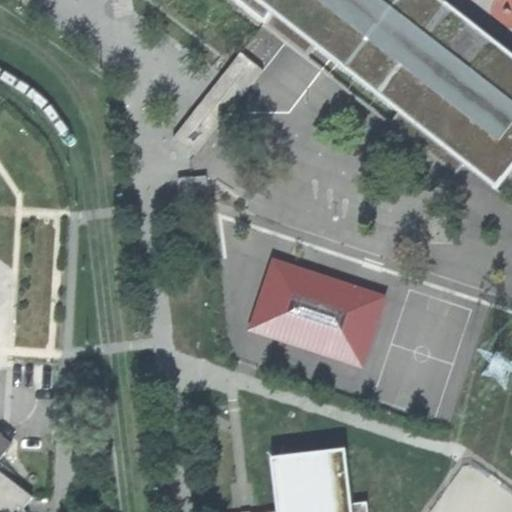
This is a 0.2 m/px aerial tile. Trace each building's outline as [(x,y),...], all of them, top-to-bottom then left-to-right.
[(232,0),(265,26),(276,11),(501,186),(511,171),(511,52),(446,0),(232,0)] [(212,178),(195,180),(198,203),(198,207),(214,205),(212,178)] [(184,204),(198,203),(195,180),(181,181),(184,204)] [(33,340),(49,341),(55,227),(39,227),(33,340)] [(364,368),(387,298),(275,264),(253,331),(364,368)] [(0,462),(12,446),(3,439),(0,442),(0,462)] [(354,511),(354,505),(348,452),(273,461),(279,511),(354,511)] [(0,511),(31,511),(26,508),(35,498),(2,471),(0,473),(0,511)] [(369,511),(368,503),(354,505),(354,511),(369,511)]
